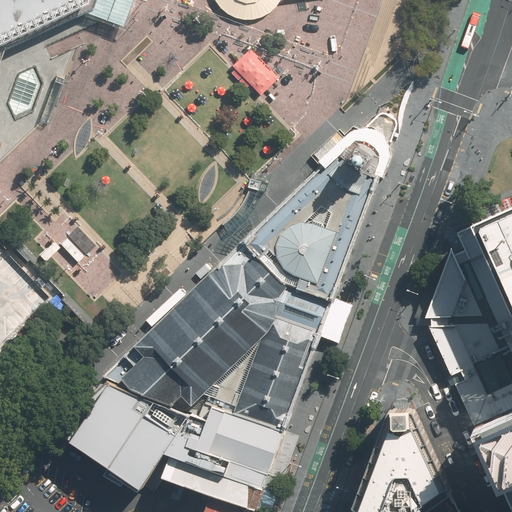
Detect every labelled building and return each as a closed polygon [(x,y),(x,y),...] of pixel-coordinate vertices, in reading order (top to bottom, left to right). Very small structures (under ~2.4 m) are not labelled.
[(0,0),(0,59),(2,54),(4,48),(16,43),(93,8),(95,0),(0,0)] [(254,10),(260,8),(285,33),(313,2),(310,0),(220,0),(224,3),(230,6),(235,8),(242,10),(248,10),(254,10)] [(325,3),(324,14),(335,15),(336,5),(325,3)] [(181,23),(167,61),(199,71),(213,35),(181,23)] [(159,45),(169,49),(174,38),(165,33),(159,45)] [(233,62),(261,92),(278,76),(251,46),(233,62)] [(143,68),(150,76),(156,70),(162,77),(168,72),(160,95),(176,101),(185,77),(170,71),(170,70),(157,56),(143,68)] [(299,88),(308,92),(318,100),(327,81),(314,78),(304,74),(293,66),(285,84),(299,88)] [(53,81),(39,120),(44,122),(48,124),(62,84),(53,81)] [(212,83),(188,111),(207,127),(231,99),(212,83)] [(314,99),(305,107),(311,114),(320,107),(314,99)] [(299,112),(292,119),(300,127),(307,120),(299,112)] [(296,132),(288,123),(278,132),(287,141),(296,132)] [(273,133),(251,152),(264,166),(285,147),(273,133)] [(170,134),(153,153),(177,175),(194,156),(170,134)] [(285,432),(290,420),(295,405),(309,370),(315,352),(320,340),(323,332),(325,326),(329,316),(332,308),(334,301),(337,293),(386,164),(387,160),(385,155),(384,151),(382,149),(380,147),(379,145),(376,143),(374,141),(371,139),(368,138),(365,137),(362,137),(359,137),(342,153),(295,197),(277,214),(257,233),(251,239),(243,246),(221,267),(208,279),(189,297),(162,322),(145,337),(135,347),(130,352),(125,356),(120,360),(117,363),(101,376),(193,413),(194,411),(202,414),(207,402),(285,432)] [(263,181),(252,178),(249,188),(255,190),(260,191),(263,181)] [(255,190),(249,188),(247,198),(244,204),(239,210),(233,217),(226,223),(224,225),(233,237),(243,228),(251,220),(255,214),(261,205),(265,197),(268,189),(270,182),(263,181),(260,191),(255,190)] [(222,241),(238,247),(242,241),(246,237),(251,232),(257,227),(262,224),(257,207),(247,212),(242,215),(237,220),(230,227),(225,234),(222,241)] [(508,307),(511,314),(511,313),(511,207),(472,226),(478,237),(481,245),(485,254),(488,262),(492,271),(496,280),(500,288),(503,296),(508,307)] [(478,237),(472,226),(466,229),(459,231),(464,243),(472,260),(465,262),(460,265),(452,247),(445,266),(439,283),(434,296),(427,317),(435,316),(435,321),(436,325),(430,325),(435,337),(438,343),(441,350),(444,357),(447,364),(452,375),(461,371),(462,372),(463,373),(464,376),(465,378),(455,383),(461,396),(467,410),(467,411),(474,425),(498,414),(511,408),(511,317),(511,314),(508,307),(503,296),(500,288),(496,280),(492,271),(488,262),(485,254),(481,245),(478,237)] [(67,234),(61,240),(78,258),(84,252),(67,234)] [(82,285),(67,298),(93,327),(108,314),(82,285)] [(325,326),(323,332),(336,337),(347,306),(334,301),(332,308),(329,316),(325,326)] [(137,480),(145,486),(168,451),(171,452),(173,453),(263,488),(265,484),(277,451),(283,436),(285,432),(207,402),(202,414),(194,411),(193,413),(101,376),(98,379),(102,380),(101,382),(100,383),(95,381),(52,420),(58,425),(61,428),(74,439),(79,442),(89,448),(113,465),(107,473),(123,484),(130,476),(137,480)] [(511,477),(511,408),(498,414),(474,425),(484,445),(500,482),(511,477)] [(393,409),(359,507),(376,511),(419,511),(448,493),(413,412),(393,409)] [(263,488),(173,453),(166,475),(174,478),(178,480),(183,481),(187,483),(193,485),(209,491),(252,507),(256,509),(263,488)] [(511,507),(511,482),(503,487),(506,494),(511,507)] [(250,511),(252,507),(209,491),(202,509),(201,511),(250,511)] [(419,511),(376,511),(359,507),(356,511),(456,511),(452,503),(448,493),(419,511)]
